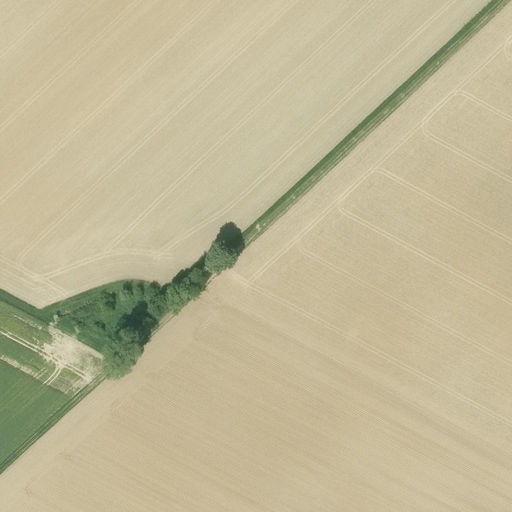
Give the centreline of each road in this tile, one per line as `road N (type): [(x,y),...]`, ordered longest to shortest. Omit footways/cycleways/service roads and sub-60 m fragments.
road 1 (track): [(500,0),(0,472)]
road 2 (track): [(119,360),(0,295)]
